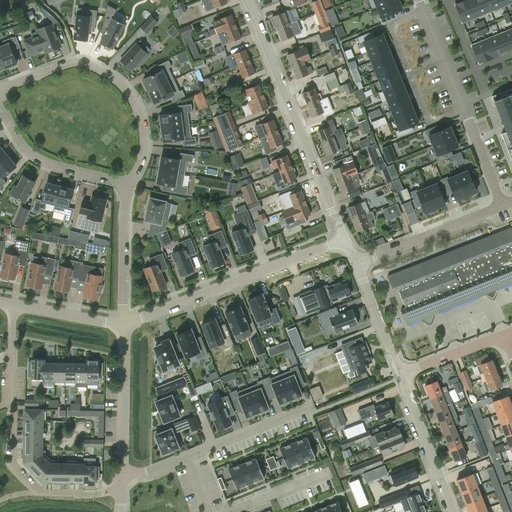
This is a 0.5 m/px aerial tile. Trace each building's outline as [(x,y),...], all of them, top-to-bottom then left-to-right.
[(201,0),(206,12),(226,4),(224,0),(201,0)] [(397,0),(395,0),(377,7),(381,18),(379,19),(381,24),(394,19),(391,14),(401,10),(397,0)] [(462,23),(476,17),(468,0),(465,0),(454,5),(462,23)] [(468,0),(476,17),(490,12),(485,0),(468,0)] [(504,6),(501,0),(485,0),(490,12),(504,6)] [(112,49),(114,50),(126,25),(112,19),(116,11),(106,6),(102,28),(107,30),(101,44),(106,46),(105,49),(111,51),(112,49)] [(276,14),(272,16),(272,18),(274,23),(272,24),(274,29),(276,28),(277,29),(287,24),(288,24),(292,23),(288,11),(287,10),(284,12),(283,12),(281,8),(275,10),(276,14)] [(326,18),(333,15),(330,9),(324,11),(326,18)] [(75,30),(74,29),(74,32),(75,32),(74,39),(87,40),(89,25),(95,26),(96,11),(85,10),(85,16),(76,15),(76,17),(74,16),(73,23),(75,24),(75,30)] [(22,24),(35,19),(31,11),(19,16),(22,24)] [(231,15),(212,22),(215,28),(208,31),(210,36),(217,34),(224,31),(235,27),(231,15)] [(157,23),(151,17),(141,28),(147,34),(157,23)] [(287,24),(277,29),(281,41),(293,36),(297,35),(301,33),(296,21),(292,23),(288,24),(287,24)] [(318,34),(331,30),(330,30),(328,23),(318,27),(320,33),(318,34)] [(44,50),(45,53),(50,51),(50,52),(56,50),(56,49),(60,47),(57,38),(57,37),(56,37),(55,34),(56,33),(55,33),(52,25),(37,30),(37,32),(44,50)] [(174,25),(168,30),(173,37),(180,32),(174,25)] [(191,25),(179,30),(182,38),(190,35),(194,34),(191,25)] [(240,39),(235,27),(224,31),(217,34),(222,45),(214,49),(216,54),(225,51),(223,46),(240,39)] [(507,53),(511,50),(511,28),(499,34),(507,53)] [(331,30),(318,34),(321,43),(334,38),(331,30)] [(37,32),(31,35),(33,38),(24,42),(29,56),(38,52),(38,53),(39,52),(42,51),(43,51),(43,50),(44,50),(37,32)] [(370,33),(357,38),(359,43),(361,48),(365,46),(365,47),(367,52),(386,44),(383,36),(382,34),(375,37),(372,38),(370,33)] [(499,34),(485,40),(493,58),(507,53),(499,34)] [(4,46),(0,47),(0,56),(5,69),(8,67),(9,69),(15,67),(15,65),(16,64),(11,51),(17,48),(13,37),(2,42),(4,46)] [(493,58),(485,40),(471,45),(478,64),(493,58)] [(147,54),(146,53),(149,49),(140,41),(136,44),(120,61),(131,71),(137,64),(139,66),(148,56),(146,54),(147,54)] [(330,52),(337,49),(335,44),(327,47),(330,52)] [(386,44),(367,52),(371,61),(390,54),(387,47),(386,44)] [(194,45),(187,47),(190,54),(197,51),(194,45)] [(292,53),(287,55),(292,67),(303,63),(304,62),(311,60),(306,48),(304,48),(298,51),(297,48),(296,46),(290,48),(292,53)] [(238,66),(249,62),(245,49),(226,57),(231,69),(238,66)] [(181,61),(188,58),(185,51),(178,55),(181,61)] [(390,54),(371,61),(373,65),(375,71),(393,64),(391,57),(390,54)] [(202,68),(205,67),(203,60),(192,64),(195,71),(202,68)] [(146,87),(148,92),(172,81),(166,69),(171,67),(168,61),(155,67),(158,73),(143,80),(144,82),(142,82),(144,88),(146,87)] [(348,63),(350,70),(357,67),(354,61),(348,63)] [(254,74),(249,62),(238,66),(240,72),(236,74),(239,80),(254,74)] [(303,63),(292,67),(296,79),(307,75),(308,74),(313,73),(310,66),(306,68),(304,62),(303,63)] [(393,64),(375,71),(377,75),(379,81),(397,74),(395,67),(393,64)] [(397,74),(379,81),(381,85),(383,91),(402,83),(399,77),(397,74)] [(211,77),(204,79),(207,85),(213,83),(211,77)] [(339,86),(336,78),(326,82),(330,90),(339,86)] [(172,81),(148,92),(154,104),(169,97),(172,102),(185,96),(182,90),(177,92),(172,81)] [(342,85),(344,91),(347,96),(354,93),(349,82),(342,85)] [(402,83),(383,91),(385,95),(387,101),(405,93),(403,87),(402,83)] [(302,93),(307,105),(318,101),(311,84),(305,86),(307,91),(302,93)] [(252,101),(263,97),(259,85),(243,91),(245,97),(250,95),(252,101)] [(511,88),(492,97),(505,133),(501,134),(511,163),(511,88)] [(365,99),(362,91),(356,94),(359,101),(365,99)] [(193,96),(199,110),(208,106),(202,92),(193,96)] [(405,93),(387,101),(389,105),(391,111),(409,103),(407,98),(405,93)] [(263,97),(252,101),(248,103),(252,115),(268,109),(263,97)] [(370,105),(367,98),(365,99),(359,101),(361,108),(370,105)] [(318,101),(307,105),(311,117),(327,111),(324,105),(320,106),(318,101)] [(409,103),(391,111),(393,115),(395,120),(413,113),(411,107),(409,103)] [(161,129),(189,125),(187,112),(192,112),(191,104),(178,106),(179,113),(159,115),(161,129)] [(218,115),(212,117),(219,135),(230,130),(232,130),(225,112),(218,115)] [(399,130),(395,132),(397,137),(398,137),(410,132),(409,128),(408,127),(411,126),(417,123),(415,117),(413,113),(395,120),(397,125),(399,130)] [(266,137),(277,132),(273,120),(255,127),(259,139),(266,137)] [(333,139),(342,135),(340,129),(336,131),(333,125),(334,125),(332,120),(320,125),(322,129),(317,131),(321,143),(333,139)] [(191,137),(189,125),(161,129),(161,130),(160,130),(161,135),(162,135),(163,142),(182,139),(183,146),(196,144),(195,137),(191,137)] [(366,126),(359,128),(361,134),(369,131),(366,126)] [(437,126),(424,131),(426,137),(429,136),(433,145),(453,137),(449,127),(439,131),(437,126)] [(230,130),(219,135),(220,136),(224,147),(226,152),(241,145),(234,129),(232,130),(230,130)] [(275,151),(273,147),(282,144),(277,132),(266,137),(259,139),(265,155),(275,151)] [(369,146),(373,144),(375,143),(372,135),(372,134),(366,137),(366,138),(367,139),(369,146)] [(345,142),(342,135),(333,139),(321,143),(326,156),(346,148),(344,142),(345,142)] [(219,136),(211,139),(214,149),(223,146),(219,136)] [(453,137),(433,146),(437,155),(434,156),(437,162),(449,156),(447,151),(457,147),(453,137)] [(366,147),(369,154),(376,151),(373,144),(369,146),(366,147)] [(395,161),(391,152),(383,155),(387,164),(395,161)] [(459,152),(450,157),(452,162),(461,158),(459,152)] [(159,170),(184,174),(187,162),(192,163),(193,156),(180,153),(179,160),(161,157),(159,170)] [(234,155),(228,157),(233,169),(239,167),(234,155)] [(280,172),(291,167),(287,155),(271,161),(273,168),(277,166),(280,172)] [(7,156),(0,162),(0,188),(6,184),(2,178),(16,167),(7,156)] [(332,169),(337,181),(357,173),(351,156),(335,163),(337,167),(332,169)] [(262,168),(269,167),(267,158),(260,159),(262,168)] [(372,162),(374,167),(383,163),(381,158),(379,159),(372,162)] [(383,163),(374,167),(376,172),(385,168),(383,163)] [(296,179),(291,167),(280,172),(270,175),(277,193),(289,188),(287,183),(296,179)] [(383,170),(388,183),(391,182),(386,168),(383,170)] [(182,187),(184,174),(159,170),(158,171),(157,171),(156,176),(157,176),(156,183),(174,186),(173,193),(186,195),(188,188),(182,187)] [(248,176),(245,170),(240,173),(242,179),(248,176)] [(467,171),(458,175),(466,196),(476,191),(467,171)] [(362,185),(357,174),(338,182),(341,194),(346,192),(349,197),(359,193),(357,187),(362,185)] [(447,177),(441,179),(446,192),(452,190),(456,200),(466,196),(458,175),(448,179),(447,177)] [(31,191),(35,183),(23,176),(17,188),(14,186),(10,194),(25,202),(28,196),(29,197),(31,192),(31,191)] [(238,182),(240,187),(252,183),(250,178),(243,181),(243,180),(238,182)] [(436,184),(426,188),(435,209),(445,204),(441,194),(446,192),(441,179),(435,182),(436,184)] [(46,203),(54,205),(59,186),(58,186),(58,185),(53,183),(53,185),(47,183),(42,201),(36,199),(32,212),(39,214),(40,209),(45,210),(46,203)] [(252,183),(240,187),(242,191),(247,189),(247,191),(254,188),(252,183)] [(59,186),(54,205),(52,212),(65,215),(63,220),(70,222),(74,209),(67,208),(72,190),(59,186)] [(410,198),(406,188),(400,191),(404,201),(410,198)] [(416,190),(410,192),(415,205),(421,203),(425,213),(435,209),(426,188),(417,192),(416,190)] [(294,207),(305,203),(300,190),(285,197),(287,203),(291,201),(294,207)] [(104,208),(106,200),(105,200),(105,198),(98,196),(98,198),(92,196),(90,202),(83,200),(76,228),(90,231),(93,219),(101,221),(103,213),(105,214),(106,208),(104,208)] [(147,238),(165,230),(172,203),(165,202),(151,199),(151,198),(150,198),(149,199),(150,199),(148,206),(146,213),(145,220),(144,221),(145,221),(146,221),(150,222),(147,238)] [(347,208),(352,220),(363,216),(357,199),(351,201),(352,206),(347,208)] [(247,206),(250,213),(262,209),(259,201),(247,206)] [(294,207),(282,212),(287,224),(285,224),(287,230),(300,224),(298,219),(310,215),(305,203),(294,207)] [(397,203),(382,209),(386,221),(402,215),(397,203)] [(29,211),(21,207),(14,224),(22,227),(29,211)] [(213,207),(204,210),(212,231),(221,227),(213,207)] [(253,250),(248,235),(255,232),(247,211),(234,216),(239,230),(231,233),(240,255),(253,250)] [(374,218),(372,212),(364,215),(363,216),(352,220),(357,232),(372,226),(370,219),(374,218)] [(259,220),(254,223),(256,228),(268,223),(266,218),(259,220)] [(284,236),(295,233),(293,228),(282,232),(284,236)] [(406,325),(421,319),(430,323),(433,315),(481,296),(484,295),(493,299),(497,290),(511,283),(511,233),(510,228),(387,276),(393,292),(398,290),(405,308),(400,310),(406,325)] [(47,235),(49,236),(58,237),(60,231),(49,229),(47,235)] [(69,240),(86,243),(87,243),(89,235),(70,230),(68,239),(69,240)] [(225,263),(219,249),(226,246),(221,231),(213,234),(206,237),(209,243),(203,246),(211,268),(225,263)] [(166,232),(158,235),(162,245),(170,242),(166,232)] [(48,242),(58,244),(59,238),(58,237),(49,236),(48,242)] [(98,245),(105,247),(107,240),(93,237),(92,244),(98,245)] [(68,246),(69,240),(68,239),(59,238),(58,244),(68,246)] [(188,273),(194,271),(188,256),(196,253),(190,239),(177,244),(180,250),(172,254),(180,276),(182,275),(183,277),(189,275),(188,273)] [(13,255),(5,254),(0,277),(2,277),(2,279),(8,281),(9,278),(14,280),(17,264),(25,266),(29,243),(16,241),(13,255)] [(87,243),(86,243),(85,251),(97,253),(98,245),(92,244),(87,243)] [(149,259),(151,266),(144,269),(147,277),(145,278),(147,284),(149,283),(152,291),(166,286),(160,272),(168,269),(162,254),(149,259)] [(41,257),(40,264),(31,263),(27,286),(41,289),(44,274),(51,275),(53,268),(54,261),(54,260),(41,257)] [(79,278),(82,265),(82,263),(74,262),(72,269),(59,266),(54,289),(68,292),(71,277),(79,278)] [(82,265),(79,278),(78,280),(86,282),(83,297),(97,300),(99,292),(101,292),(102,286),(100,285),(102,276),(93,275),(95,268),(82,265)] [(312,290),(299,295),(299,296),(306,314),(307,314),(319,309),(321,309),(331,305),(330,302),(350,295),(344,281),(328,287),(324,288),(324,287),(323,286),(313,290),(312,290)] [(272,322),(273,324),(281,321),(276,308),(269,311),(268,307),(266,301),(265,302),(262,294),(248,300),(256,320),(257,320),(260,327),(272,322)] [(231,310),(225,313),(233,332),(233,334),(241,331),(243,335),(244,338),(251,335),(249,333),(248,328),(248,326),(240,307),(237,308),(237,306),(231,308),(231,310)] [(339,315),(335,307),(318,314),(323,326),(331,323),(335,333),(358,324),(352,310),(339,315)] [(212,320),(202,324),(211,347),(223,342),(225,346),(233,343),(225,325),(218,328),(216,322),(214,319),(212,320)] [(287,330),(290,339),(299,336),(295,327),(287,330)] [(197,359),(208,355),(202,341),(196,344),(191,330),(177,335),(186,358),(195,354),(197,359)] [(251,340),(257,356),(264,354),(258,338),(251,340)] [(342,351),(350,371),(352,370),(352,371),(355,370),(357,375),(367,371),(365,366),(366,365),(366,364),(371,362),(366,350),(368,350),(364,342),(362,343),(360,338),(344,345),(346,349),(342,351)] [(157,356),(156,356),(158,363),(160,363),(163,370),(178,364),(168,340),(162,342),(163,344),(154,348),(157,356)] [(287,341),(279,344),(282,352),(290,349),(287,341)] [(305,352),(304,349),(302,344),(293,347),(297,355),(305,352)] [(292,348),(283,352),(285,357),(294,354),(292,348)] [(480,375),(495,370),(492,360),(490,361),(488,355),(474,360),(480,375)] [(43,363),(43,360),(32,359),(32,363),(31,363),(28,363),(28,365),(28,373),(28,377),(31,377),(31,378),(43,378),(43,363)] [(86,360),(86,364),(87,364),(86,379),(86,385),(98,385),(98,379),(102,379),(102,375),(102,366),(102,365),(99,365),(99,364),(98,364),(98,361),(86,360)] [(43,363),(43,378),(43,387),(54,387),(54,382),(54,364),(44,363),(43,363)] [(54,364),(54,382),(65,382),(65,364),(54,364)] [(65,382),(75,382),(76,364),(65,364),(65,382)] [(86,385),(86,379),(87,364),(86,364),(76,364),(75,382),(75,387),(86,387),(86,385)] [(291,371),(281,375),(290,400),(295,398),(295,400),(301,398),(300,396),(302,395),(297,384),(303,382),(296,367),(291,369),(291,371)] [(463,382),(469,380),(466,370),(459,373),(463,382)] [(501,385),(495,370),(480,375),(486,391),(501,385)] [(269,377),(263,380),(269,395),(275,393),(279,405),(281,404),(282,406),(287,404),(286,401),(290,400),(281,375),(270,379),(269,377)] [(372,378),(364,381),(351,386),(354,393),(367,388),(375,385),(372,378)] [(162,394),(169,391),(187,385),(184,379),(156,390),(158,396),(162,394)] [(258,384),(247,388),(257,413),(261,412),(262,413),(268,411),(267,409),(268,408),(264,398),(269,395),(263,380),(257,382),(258,384)] [(472,388),(469,380),(463,382),(466,390),(472,388)] [(425,386),(430,399),(442,394),(447,392),(445,387),(439,389),(437,382),(425,386)] [(191,396),(197,394),(195,389),(193,389),(191,384),(187,385),(191,396)] [(319,386),(309,389),(314,401),(323,397),(319,386)] [(384,391),(386,397),(398,393),(395,386),(384,391)] [(236,391),(230,393),(236,409),(241,407),(246,418),(247,417),(248,419),(254,417),(253,415),(257,413),(247,388),(236,393),(236,391)] [(164,398),(156,402),(163,422),(179,416),(169,391),(162,394),(164,398)] [(369,405),(386,397),(383,391),(366,399),(369,405)] [(430,399),(435,411),(446,407),(442,394),(430,399)] [(227,397),(208,404),(211,412),(209,413),(212,420),(214,419),(218,429),(223,427),(224,429),(231,426),(230,425),(231,424),(226,412),(232,409),(227,397)] [(496,415),(511,408),(511,406),(508,397),(492,403),(496,415)] [(471,404),(477,422),(483,420),(478,408),(483,406),(481,400),(471,404)] [(361,420),(376,414),(379,420),(393,415),(388,402),(374,408),(373,404),(357,410),(361,420)] [(435,411),(439,424),(451,419),(456,417),(457,417),(452,405),(446,407),(435,411)] [(346,423),(340,408),(328,413),(334,428),(346,423)] [(511,408),(496,415),(501,426),(511,421),(511,408)] [(42,455),(42,421),(42,410),(25,409),(24,430),(22,429),(22,435),(24,435),(24,452),(21,452),(21,458),(24,458),(23,462),(27,466),(26,467),(37,478),(38,478),(42,481),(46,481),(46,484),(52,484),(52,482),(69,482),(69,484),(75,484),(75,482),(83,482),(83,486),(95,486),(95,480),(98,480),(99,472),(95,472),(95,467),(84,466),(84,464),(50,464),(42,455)] [(104,411),(80,411),(75,410),(70,410),(68,410),(68,416),(98,416),(98,437),(103,437),(104,411)] [(195,415),(186,419),(189,427),(191,432),(200,428),(195,415)] [(439,424),(444,436),(456,431),(454,425),(458,423),(456,417),(451,419),(439,424)] [(189,427),(186,419),(180,421),(184,430),(189,427)] [(482,434),(487,431),(483,420),(477,422),(482,434)] [(511,421),(501,426),(505,438),(511,434),(511,421)] [(169,425),(157,430),(158,434),(155,435),(162,454),(164,453),(165,455),(169,453),(169,451),(178,447),(169,425)] [(355,436),(360,434),(357,425),(352,428),(355,436)] [(360,434),(355,436),(352,437),(340,442),(342,448),(350,445),(354,443),(355,444),(368,439),(371,448),(379,446),(402,437),(399,430),(397,431),(395,427),(371,436),(368,430),(360,434)] [(456,431),(444,436),(449,448),(461,444),(456,431)] [(492,443),(487,431),(482,434),(486,445),(492,443)] [(511,434),(505,438),(507,444),(503,446),(505,450),(509,448),(509,449),(511,447),(511,434)] [(402,437),(379,446),(383,456),(404,448),(402,444),(404,443),(402,437)] [(307,438),(294,443),(298,453),(311,447),(307,438)] [(293,443),(280,449),(283,458),(297,453),(293,443)] [(492,443),(486,445),(490,456),(496,454),(492,443)] [(461,444),(449,448),(454,461),(466,456),(461,444)] [(311,447),(298,453),(302,463),(315,457),(311,447)] [(477,451),(480,458),(488,455),(485,448),(477,451)] [(349,450),(343,452),(345,459),(352,456),(349,450)] [(297,453),(284,459),(288,468),(301,463),(297,453)] [(490,456),(494,468),(500,465),(505,464),(504,463),(503,464),(501,458),(498,459),(496,454),(490,456)] [(382,464),(379,457),(349,468),(352,475),(382,464)] [(256,459),(243,464),(246,473),(260,468),(256,459)] [(242,464),(228,470),(232,479),(246,473),(242,464)] [(367,483),(388,474),(384,465),(363,473),(367,483)] [(393,481),(395,486),(418,477),(413,465),(390,474),(391,475),(387,477),(390,483),(393,481)] [(500,465),(494,468),(501,484),(511,480),(509,474),(504,476),(500,465)] [(486,469),(490,481),(496,478),(492,466),(486,469)] [(260,468),(247,474),(251,483),(264,478),(260,468)] [(246,474),(232,479),(237,489),(250,483),(246,474)] [(460,492),(477,486),(472,474),(456,480),(460,492)] [(496,478),(490,481),(495,492),(501,490),(496,478)] [(358,479),(349,483),(359,507),(368,503),(358,479)] [(460,492),(465,504),(481,497),(477,486),(460,492)] [(503,490),(508,502),(511,500),(511,495),(509,487),(503,490)] [(427,511),(419,492),(413,494),(410,488),(399,492),(402,499),(405,498),(410,511),(427,511)] [(501,490),(495,492),(499,503),(505,501),(501,490)] [(481,497),(465,504),(467,511),(477,511),(485,509),(481,497)] [(509,511),(505,501),(499,503),(502,511),(509,511)] [(328,506),(330,511),(341,511),(338,502),(328,506)]
